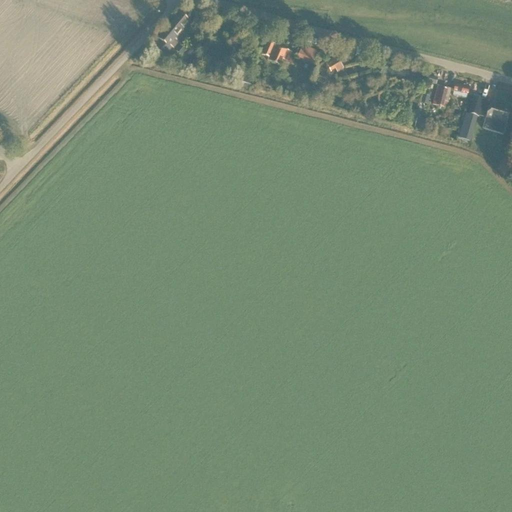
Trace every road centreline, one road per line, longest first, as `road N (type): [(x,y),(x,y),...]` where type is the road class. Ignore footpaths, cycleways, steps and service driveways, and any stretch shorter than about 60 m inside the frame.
road 1 (unclassified): [(511,85),(204,0)]
road 2 (unclassified): [(0,186),(173,0)]
